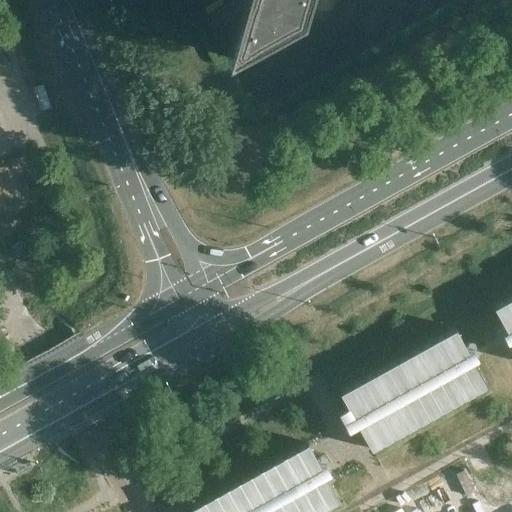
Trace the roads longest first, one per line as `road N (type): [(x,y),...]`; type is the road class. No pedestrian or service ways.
road 1 (secondary): [(204,327),(511,162)]
road 2 (secondary): [(511,115),(207,283)]
road 3 (secondary): [(0,438),(204,327)]
road 4 (secondary): [(175,301),(0,405)]
road 5 (residential): [(131,171),(58,0)]
road 6 (residential): [(131,171),(175,301)]
road 7 (residential): [(207,283),(172,220),(131,171)]
